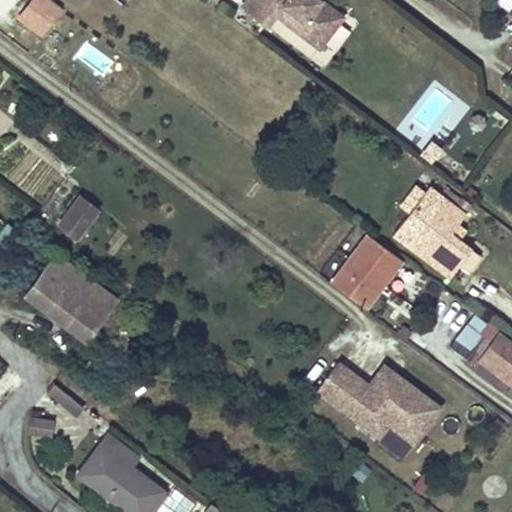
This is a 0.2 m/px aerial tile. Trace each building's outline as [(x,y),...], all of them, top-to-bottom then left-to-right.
[(41,35),(61,7),(51,0),(32,0),(19,18),(41,35)] [(247,0),(241,8),(267,27),(276,15),(319,47),(342,16),(320,0),(247,0)] [(425,191),(417,185),(401,207),(409,212),(425,191)] [(465,214),(429,186),(425,191),(409,212),(393,234),(450,277),(459,265),(471,249),(472,248),(459,239),(451,233),(458,225),(465,214)] [(98,209),(80,196),(59,224),(77,237),(98,209)] [(451,233),(459,239),(466,231),(458,225),(451,233)] [(367,235),(334,279),(370,306),(403,262),(367,235)] [(471,249),(459,265),(467,271),(479,255),(471,249)] [(116,299),(56,253),(26,294),(86,339),(116,299)] [(511,341),(499,331),(478,360),(511,385),(511,341)] [(341,360),(316,391),(376,438),(390,421),(415,441),(441,407),(384,363),(369,382),(341,360)] [(84,406),(53,382),(46,391),(77,416),(84,406)] [(54,421),(31,417),(28,432),(52,436),(54,421)] [(150,511),(165,492),(130,466),(126,462),(137,456),(107,432),(104,430),(96,440),(99,442),(76,472),(128,511),(150,511)] [(137,456),(126,462),(130,466),(137,456)] [(189,511),(195,504),(174,488),(169,495),(165,492),(150,511),(189,511)] [(224,511),(212,503),(204,511),(224,511)]
